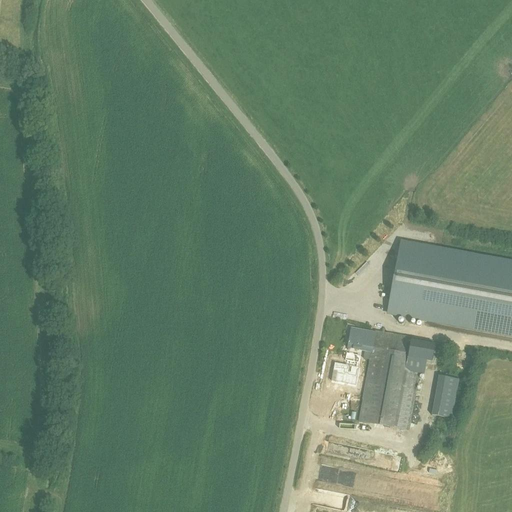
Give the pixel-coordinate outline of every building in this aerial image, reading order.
[(511,263),(400,243),(388,313),(511,336),(511,263)] [(415,391),(418,374),(424,376),(427,361),(431,362),(432,358),(434,345),(420,343),(411,341),(412,338),(387,333),(376,331),(375,333),(351,329),(347,349),(365,352),(364,359),(370,360),(359,422),(398,429),(408,431),(414,400),(415,391)] [(357,356),(343,353),(342,361),(344,361),(343,365),(331,363),(328,382),(353,386),(356,368),(354,367),(355,363),(356,363),(357,356)] [(432,415),(451,419),(458,380),(439,377),(432,415)] [(399,436),(399,446),(411,446),(411,436),(399,436)]
